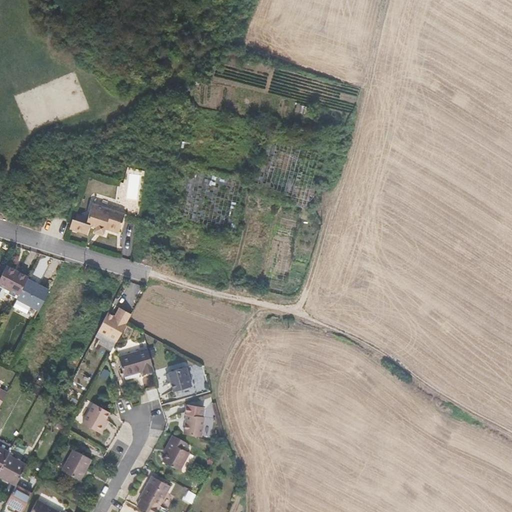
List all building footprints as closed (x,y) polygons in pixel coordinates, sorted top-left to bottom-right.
[(295,111),(304,113),(306,106),(297,104),(295,111)] [(312,209),(329,148),(267,130),(250,192),(312,209)] [(224,231),(242,176),(182,156),(164,213),(224,231)] [(120,232),(121,230),(126,214),(94,203),(87,223),(74,218),(71,228),(88,234),(91,225),(99,227),(98,231),(106,234),(107,229),(120,232)] [(15,289),(24,272),(9,264),(4,272),(0,280),(0,293),(4,295),(9,286),(11,287),(15,289)] [(29,278),(31,275),(24,272),(15,289),(22,293),(29,278)] [(27,301),(37,281),(29,278),(22,293),(20,297),(27,301)] [(41,308),(51,288),(37,281),(27,301),(41,308)] [(116,344),(131,317),(120,311),(116,318),(109,314),(98,334),(116,344)] [(155,373),(148,350),(119,359),(125,377),(144,372),(145,376),(155,373)] [(100,376),(107,379),(110,371),(103,369),(100,376)] [(193,388),(187,369),(168,374),(174,393),(193,388)] [(42,397),(46,390),(37,385),(33,392),(42,397)] [(0,410),(10,394),(0,388),(0,410)] [(108,424),(105,422),(110,414),(94,405),(83,425),(101,435),(108,424)] [(201,438),(204,418),(202,418),(204,409),(187,406),(185,416),(187,416),(186,422),(184,435),(201,438)] [(403,445),(409,435),(392,424),(384,438),(395,444),(397,441),(403,445)] [(163,454),(167,456),(163,463),(179,472),(189,454),(183,451),(187,444),(173,436),(163,454)] [(0,472),(9,456),(14,446),(2,440),(0,443),(0,472)] [(80,481),(92,461),(75,452),(63,472),(80,481)] [(0,476),(17,486),(28,466),(9,456),(0,472),(0,476)] [(153,478),(144,494),(140,501),(143,502),(139,509),(143,511),(162,511),(160,511),(172,488),(153,478)] [(21,511),(22,511),(33,495),(17,486),(7,504),(21,511)] [(191,504),(196,494),(188,490),(183,500),(191,504)] [(57,511),(52,509),(38,501),(31,511),(57,511)]
